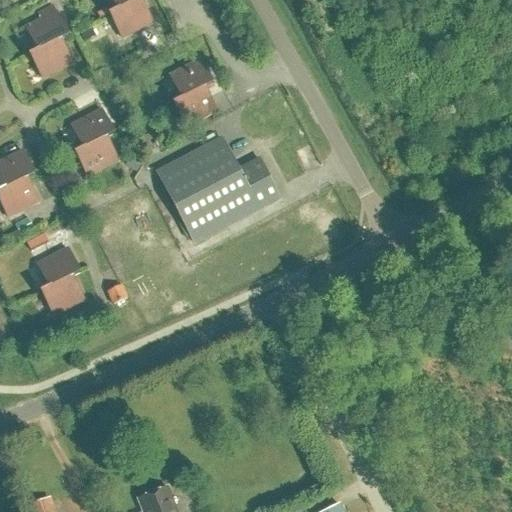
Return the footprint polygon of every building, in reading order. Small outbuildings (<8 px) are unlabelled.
[(138,0),(117,11),(109,15),(122,40),(152,25),(139,1),(141,0),(138,0)] [(111,0),(117,11),(138,0),(111,0)] [(36,15),(39,21),(25,28),(37,52),(30,56),(67,37),(52,7),(36,15)] [(68,38),(67,37),(30,56),(42,81),(72,66),(60,42),(68,38)] [(167,75),(180,99),(172,103),(186,128),(215,112),(202,88),(210,84),(196,59),(167,75)] [(75,154),(113,135),(100,111),(71,126),(83,150),(75,154)] [(113,136),(113,135),(75,154),(88,179),(118,164),(105,140),(113,136)] [(237,169),(221,140),(220,139),(156,173),(193,243),(278,197),(257,158),(237,169)] [(0,193),(33,176),(21,152),(0,162),(0,184),(3,191),(0,192),(0,193)] [(129,160),(124,167),(135,175),(140,168),(129,160)] [(38,205),(26,181),(0,193),(0,203),(8,220),(38,205)] [(27,221),(14,227),(19,237),(32,230),(27,221)] [(25,246),(30,254),(47,245),(43,236),(25,246)] [(49,289),(79,275),(66,250),(37,265),(49,289)] [(84,303),(71,279),(41,294),(54,318),(84,303)] [(112,307),(128,300),(121,286),(106,293),(112,307)] [(369,431),(377,447),(389,441),(381,426),(369,431)] [(138,501),(142,511),(175,511),(167,490),(138,501)] [(29,508),(30,511),(50,511),(47,502),(29,508)]
